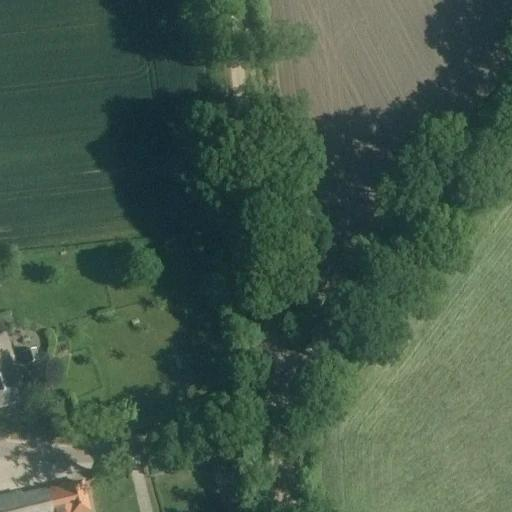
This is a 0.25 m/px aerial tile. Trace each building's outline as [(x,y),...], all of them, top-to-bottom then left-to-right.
[(0,411),(25,403),(3,335),(0,335),(0,411)] [(22,353),(26,366),(39,362),(36,349),(22,353)] [(246,435),(249,442),(254,439),(251,432),(246,435)] [(36,494),(40,511),(89,511),(82,483),(36,494)] [(0,497),(0,511),(40,511),(36,494),(21,498),(18,493),(0,497)]
